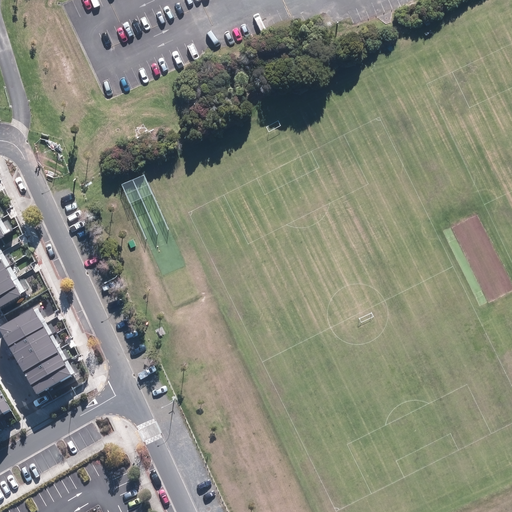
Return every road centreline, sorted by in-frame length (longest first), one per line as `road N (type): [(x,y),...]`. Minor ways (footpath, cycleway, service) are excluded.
road 1 (residential): [(0,141),(25,159),(131,389)]
road 2 (residential): [(131,389),(188,511)]
